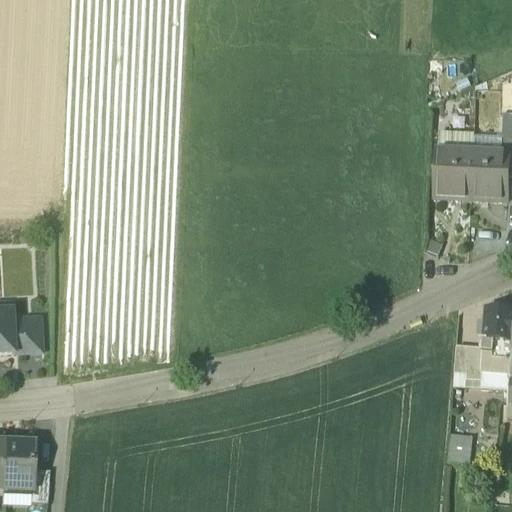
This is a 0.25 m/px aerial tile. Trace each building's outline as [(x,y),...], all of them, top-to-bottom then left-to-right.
[(440,150),(478,150),(479,137),(441,136),(440,150)] [(511,143),(502,143),(501,158),(509,159),(508,180),(511,180),(511,143)] [(473,157),(437,155),(435,203),(457,204),(471,205),(473,157)] [(501,158),(473,157),(471,205),(507,206),(508,180),(509,159),(501,158)] [(511,314),(485,312),(484,325),(479,325),(478,337),(483,337),(482,353),(480,377),(482,377),(510,379),(511,347),(511,314)] [(0,357),(12,356),(10,326),(10,318),(0,317),(0,357)] [(38,324),(10,326),(12,356),(39,355),(38,324)] [(468,352),(456,351),(454,377),(467,378),(468,352)] [(482,353),(468,352),(467,378),(466,384),(481,385),(482,377),(480,377),(482,353)] [(470,440),(452,439),(451,460),(469,461),(470,440)] [(33,450),(17,450),(17,448),(5,448),(4,492),(32,493),(33,450)]
